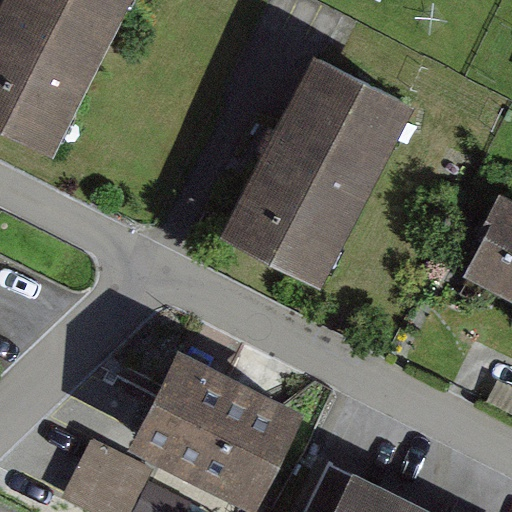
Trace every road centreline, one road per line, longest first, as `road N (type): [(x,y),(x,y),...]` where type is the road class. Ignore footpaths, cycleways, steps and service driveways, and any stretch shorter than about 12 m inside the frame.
road 1 (residential): [(159,275),(511,451)]
road 2 (residential): [(0,414),(159,275)]
road 3 (residential): [(0,192),(159,275)]
